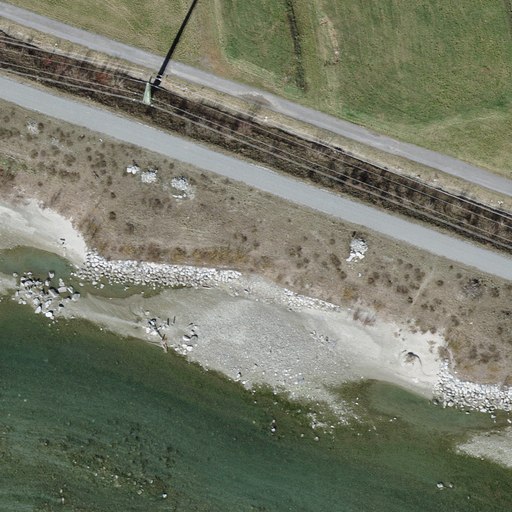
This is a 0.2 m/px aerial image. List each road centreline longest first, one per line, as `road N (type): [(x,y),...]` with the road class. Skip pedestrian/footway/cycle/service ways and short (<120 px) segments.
road 1 (unclassified): [(511,267),(0,85)]
road 2 (track): [(0,9),(511,189)]
